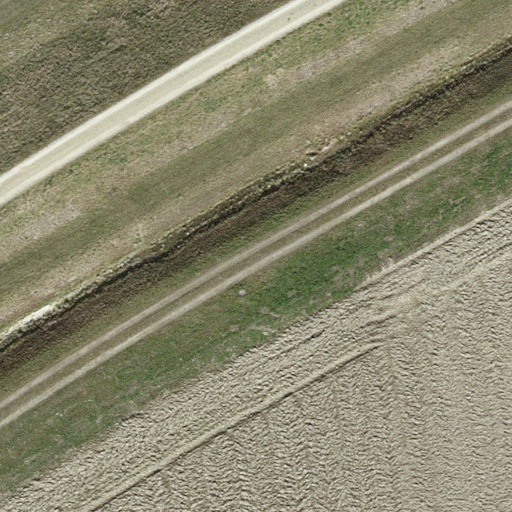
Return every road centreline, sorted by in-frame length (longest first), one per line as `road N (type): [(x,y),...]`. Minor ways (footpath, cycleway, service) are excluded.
road 1 (track): [(0,438),(97,369),(511,124)]
road 2 (track): [(0,189),(305,0)]
